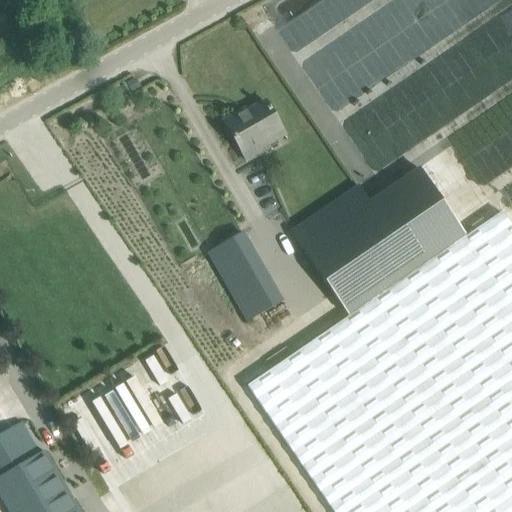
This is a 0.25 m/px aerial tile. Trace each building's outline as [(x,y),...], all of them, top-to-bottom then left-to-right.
[(132,93),(138,89),(133,80),(127,84),(132,93)] [(224,122),(234,139),(248,162),(261,154),(257,146),(283,131),(266,102),(240,116),(238,114),(224,122)] [(511,111),(507,102),(450,133),(477,183),(511,163),(511,131),(511,130),(511,111)] [(349,317),(248,386),(333,511),(511,511),(511,228),(501,213),(466,237),(419,169),(370,202),(358,186),(291,232),(349,317)] [(266,215),(285,207),(276,185),(257,193),(266,215)] [(208,254),(248,322),(282,302),(243,234),(208,254)] [(65,412),(83,449),(107,437),(112,447),(135,436),(111,389),(65,412)] [(80,511),(45,452),(38,456),(19,424),(0,435),(0,497),(8,511),(80,511)]
